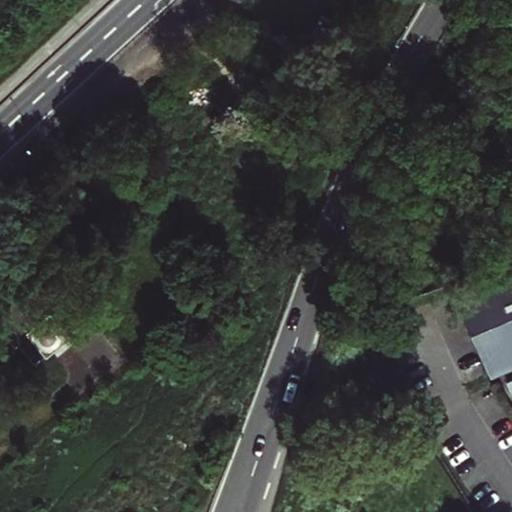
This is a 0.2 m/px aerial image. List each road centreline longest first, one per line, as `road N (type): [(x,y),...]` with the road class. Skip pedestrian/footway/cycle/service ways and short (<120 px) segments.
road 1 (trunk): [(239,511),(335,223),(390,91),(442,0)]
road 2 (primary): [(91,48),(0,142)]
road 3 (primary): [(91,48),(0,127)]
